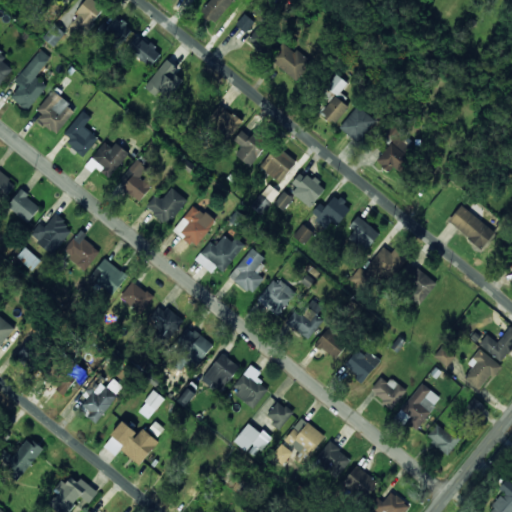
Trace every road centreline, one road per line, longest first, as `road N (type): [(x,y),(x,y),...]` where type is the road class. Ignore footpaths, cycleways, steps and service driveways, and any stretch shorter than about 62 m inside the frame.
road 1 (residential): [(445,493),(0,127)]
road 2 (residential): [(511,305),(139,0)]
road 3 (residential): [(160,511),(0,381)]
road 4 (residential): [(429,511),(511,410)]
